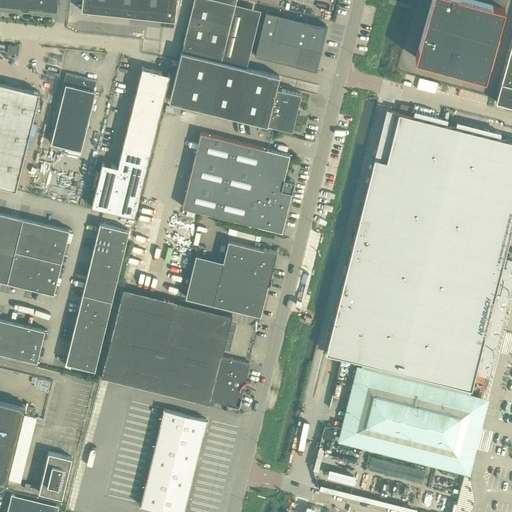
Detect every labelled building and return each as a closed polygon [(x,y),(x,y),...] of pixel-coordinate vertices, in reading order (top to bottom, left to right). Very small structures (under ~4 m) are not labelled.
[(81,0),(81,10),(159,18),(174,20),(176,0),(81,0)] [(292,131),(298,104),(301,93),(276,87),(279,75),(221,60),(235,0),(193,0),(169,100),(292,131)] [(495,41),(493,41),(496,30),(498,31),(506,0),(430,0),(428,12),(431,13),(429,23),(425,22),(415,57),(451,67),(451,65),(458,67),(457,69),(485,77),(495,41)] [(265,10),(254,55),(296,65),(305,67),(310,48),(319,50),(325,26),(278,14),(278,13),(265,10)] [(126,26),(125,35),(138,36),(138,26),(126,26)] [(511,40),(496,101),(511,105),(511,40)] [(16,54),(17,45),(8,44),(7,53),(16,54)] [(75,58),(74,64),(87,67),(89,61),(75,58)] [(74,64),(72,70),(86,73),(87,67),(74,64)] [(102,65),(101,70),(116,74),(118,68),(102,65)] [(117,165),(102,162),(91,205),(134,216),(169,73),(142,66),(117,165)] [(72,70),(71,75),(84,79),(86,73),(72,70)] [(101,70),(99,76),(115,80),(116,74),(101,70)] [(404,82),(425,87),(427,78),(407,73),(404,82)] [(71,75),(69,81),(83,85),(84,79),(71,75)] [(99,76),(98,82),(114,86),(115,80),(99,76)] [(0,184),(15,188),(39,91),(0,81),(0,184)] [(69,81),(68,87),(82,90),(83,85),(69,81)] [(98,82),(97,88),(112,92),(114,86),(98,82)] [(68,87),(66,93),(80,96),(82,90),(68,87)] [(97,88),(95,94),(111,98),(112,92),(97,88)] [(66,93),(65,99),(79,102),(80,96),(66,93)] [(95,94),(94,100),(109,103),(111,98),(95,94)] [(65,99),(64,105),(77,108),(79,102),(65,99)] [(94,100),(92,105),(108,109),(109,103),(94,100)] [(412,107),(401,104),(399,110),(410,113),(412,107)] [(64,105),(62,110),(76,114),(77,108),(64,105)] [(92,105),(91,111),(106,115),(108,109),(92,105)] [(62,110),(61,116),(74,120),(76,114),(62,110)] [(91,111),(89,117),(105,121),(106,115),(91,111)] [(346,428),(468,459),(482,402),(468,398),(471,388),(480,351),(491,354),(509,281),(499,278),(504,257),(511,224),(511,140),(398,111),(386,160),(374,157),(326,351),(363,360),(346,428)] [(61,116),(59,122),(73,125),(74,120),(61,116)] [(89,117),(88,123),(103,127),(105,121),(89,117)] [(59,122),(58,128),(71,131),(73,125),(59,122)] [(88,123),(87,129),(102,132),(103,127),(88,123)] [(58,128),(56,134),(70,137),(71,131),(58,128)] [(87,129),(85,134),(101,138),(102,132),(87,129)] [(200,132),(184,198),(182,206),(281,231),(293,183),(283,178),(289,154),(200,132)] [(56,134),(55,139),(69,143),(70,137),(56,134)] [(85,134),(84,140),(99,144),(101,138),(85,134)] [(53,139),(52,145),(67,149),(69,143),(55,139),(53,139)] [(84,140),(82,146),(98,150),(99,144),(84,140)] [(52,145),(50,151),(66,154),(67,149),(52,145)] [(82,146),(81,152),(96,156),(98,150),(82,146)] [(50,151),(49,156),(64,160),(66,154),(50,151)] [(81,152),(79,158),(95,162),(96,156),(81,152)] [(49,156),(47,162),(63,166),(64,160),(49,156)] [(79,158),(78,164),(93,167),(95,162),(79,158)] [(47,162),(46,168),(61,172),(63,166),(47,162)] [(78,164),(76,169),(92,173),(93,167),(78,164)] [(46,168),(44,174),(60,178),(61,172),(46,168)] [(76,169),(75,175),(91,179),(92,173),(76,169)] [(44,174),(43,180),(59,184),(60,178),(44,174)] [(75,175),(74,181),(89,185),(91,179),(75,175)] [(43,180),(42,186),(57,190),(59,184),(43,180)] [(74,181),(72,187),(88,191),(89,185),(74,181)] [(72,187),(71,193),(86,197),(88,191),(72,187)] [(53,292),(61,260),(69,229),(71,230),(71,229),(0,211),(0,279),(56,293),(56,292),(53,292)] [(94,369),(103,334),(129,229),(99,222),(76,315),(65,362),(94,369)] [(217,283),(190,277),(185,296),(260,314),(268,283),(270,283),(271,276),(270,276),(277,250),(263,247),(263,248),(228,239),(217,283)] [(230,314),(123,287),(101,376),(208,402),(209,399),(238,407),(249,362),(220,355),(230,314)] [(0,351),(24,358),(39,361),(37,360),(44,329),(47,330),(47,329),(0,317),(0,351)] [(0,482),(5,483),(24,405),(0,398),(0,482)] [(28,405),(25,414),(32,416),(34,407),(28,405)] [(164,407),(140,504),(171,511),(183,511),(206,418),(164,407)] [(38,491),(61,497),(72,457),(48,451),(38,491)] [(423,480),(426,467),(372,455),(369,468),(423,480)] [(11,493),(6,511),(56,511),(59,505),(11,493)]
